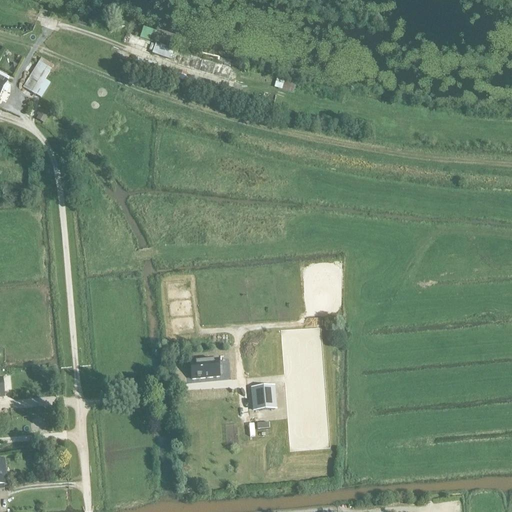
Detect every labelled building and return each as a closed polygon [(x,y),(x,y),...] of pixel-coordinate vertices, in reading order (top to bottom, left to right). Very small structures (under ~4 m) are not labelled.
[(227,79),(231,66),(175,50),(155,43),(150,53),(174,62),(177,63),(176,64),(227,79)] [(183,83),(186,75),(177,72),(177,71),(135,57),(131,70),(174,83),(175,80),(183,83)] [(42,99),(51,84),(45,81),(54,66),(42,58),(23,88),(42,99)] [(10,77),(0,72),(0,96),(7,83),(6,83),(10,77)] [(218,96),(221,85),(192,77),(188,88),(218,96)] [(282,90),(293,94),(295,85),(284,82),(282,90)] [(191,362),(192,376),(192,378),(192,379),(219,377),(219,376),(223,376),(223,375),(222,367),(218,368),(218,367),(218,364),(218,360),(214,360),(191,362)] [(275,386),(251,389),(253,412),(277,410),(275,386)]
